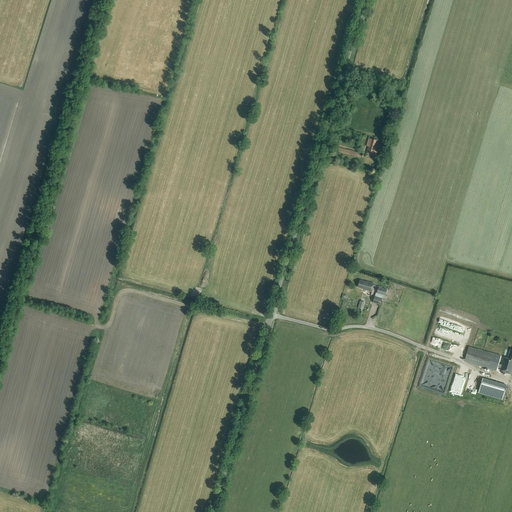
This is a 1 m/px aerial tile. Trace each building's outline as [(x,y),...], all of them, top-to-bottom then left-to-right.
[(376,154),(379,146),(375,145),(376,140),(368,138),(366,146),(368,146),(366,153),(374,155),(374,154),(376,154)] [(361,158),(362,153),(339,147),(338,152),(361,158)] [(366,282),(360,280),(358,287),(364,289),(371,291),(373,283),(366,281),(366,282)] [(385,295),(387,289),(379,287),(377,292),(379,293),(383,294),(385,295)] [(373,302),(380,304),(383,294),(379,293),(378,297),(375,296),(373,302)] [(502,364),(499,363),(501,356),(469,347),(464,361),(496,371),(498,367),(501,368),(500,370),(504,371),(503,372),(511,374),(511,371),(511,349),(510,349),(508,358),(504,357),(502,364)] [(508,393),(509,388),(506,387),(507,385),(483,378),(478,393),(502,399),(504,392),(508,393)]
